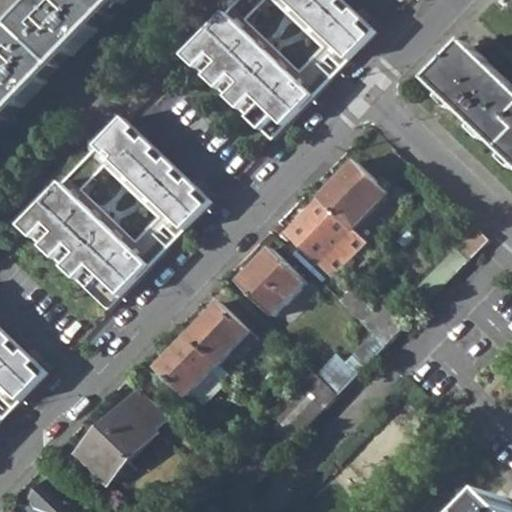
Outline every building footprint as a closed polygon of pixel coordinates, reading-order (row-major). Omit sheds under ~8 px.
[(0,127),(122,0),(40,0),(0,42),(0,127)] [(244,0),(196,50),(282,133),(379,32),(346,0),(244,0)] [(440,84),(511,154),(511,83),(475,48),(440,84)] [(196,50),(189,57),(275,140),(282,133),(196,50)] [(129,118),(32,220),(118,303),(216,202),(129,118)] [(327,201),(359,232),(395,196),(362,165),(327,201)] [(326,267),(336,257),(350,242),(359,232),(327,201),(293,236),(326,267)] [(32,220),(25,227),(111,310),(118,303),(32,220)] [(423,294),(434,305),(493,245),(482,233),(423,294)] [(359,250),(350,242),(336,257),(344,265),(359,250)] [(245,285),(280,318),(313,285),(278,251),(245,285)] [(381,337),(393,348),(405,335),(395,326),(402,319),(389,306),(382,313),(358,290),(345,303),(381,337)] [(195,337),(226,367),(257,335),(226,305),(195,337)] [(0,324),(0,425),(51,373),(0,324)] [(226,367),(195,337),(162,371),(205,412),(238,379),(226,367)] [(323,378),(344,398),(393,348),(381,337),(352,366),(343,357),(323,378)] [(283,423),(302,441),(344,398),(323,378),(319,374),(277,417),(283,423)] [(83,457),(121,494),(171,443),(169,440),(181,427),(144,390),(130,404),(132,406),(83,457)] [(242,466),(260,484),(302,441),(283,423),(242,466)] [(228,477),(248,496),(260,484),(242,466),(240,465),(228,477)] [(85,511),(54,482),(39,498),(43,502),(33,511),(85,511)] [(511,511),(511,500),(499,511),(511,511)]
